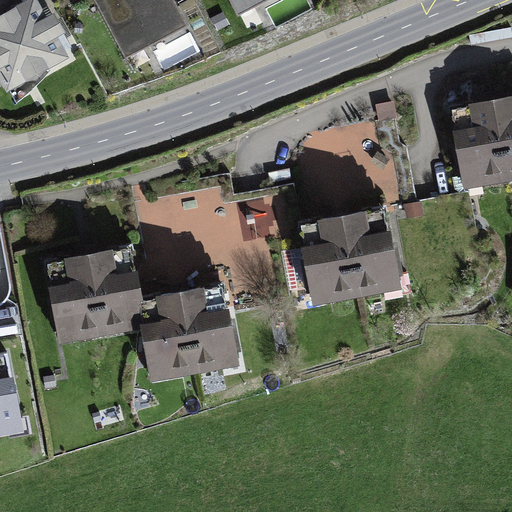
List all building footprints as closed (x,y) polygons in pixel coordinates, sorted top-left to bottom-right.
[(38,0),(37,0),(0,18),(0,92),(5,103),(73,68),(38,0)] [(170,0),(97,0),(92,3),(127,71),(190,38),(170,0)] [(226,0),(237,22),(279,0),(226,0)] [(451,138),(463,192),(511,180),(511,104),(471,114),(475,133),(451,138)] [(300,256),(312,310),(404,289),(392,236),(369,241),(365,220),(318,230),(323,251),(300,256)] [(50,291),(63,349),(147,330),(134,273),(115,277),(110,256),(65,266),(70,287),(50,291)] [(141,335),(153,387),(237,368),(225,316),(204,321),(199,298),(157,307),(162,330),(141,335)] [(9,348),(0,349),(0,433),(24,429),(9,348)]
